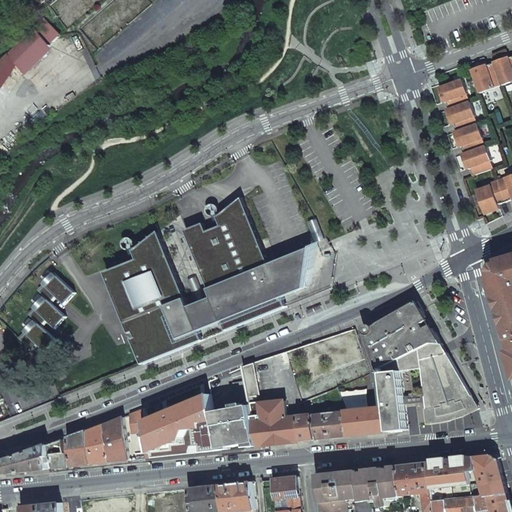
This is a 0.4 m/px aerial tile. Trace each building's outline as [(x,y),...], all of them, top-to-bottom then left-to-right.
[(62,35),(44,19),(33,29),(51,46),(62,35)] [(51,46),(33,29),(1,60),(0,61),(0,87),(1,88),(12,72),(17,64),(25,72),(51,46)] [(511,58),(510,59),(509,58),(495,62),(495,64),(503,86),(511,83),(511,58)] [(503,86),(495,64),(487,67),(487,65),(473,70),(481,94),(495,89),(495,88),(503,86)] [(447,101),(450,109),(470,102),(467,94),(468,94),(463,80),(439,88),(444,102),(447,101)] [(476,116),(471,102),(470,102),(450,109),(447,110),(452,124),(455,123),(458,131),(478,124),(475,116),(476,116)] [(458,131),(455,132),(460,147),(463,146),(465,154),(486,146),(483,138),(479,124),(478,124),(458,131)] [(486,146),(465,154),(463,155),(468,169),(470,168),(473,176),(493,169),(490,161),(491,160),(486,146)] [(511,174),(506,177),(499,180),(506,201),(511,199),(511,174)] [(506,201),(499,180),(491,183),(491,185),(477,190),(485,213),(500,208),(498,204),(506,201)] [(115,273),(149,363),(329,290),(333,251),(326,242),(274,264),(247,201),(227,215),(224,206),(216,205),(211,212),(217,217),(225,219),(228,227),(214,233),(209,224),(193,231),(220,298),(197,307),(194,299),(165,233),(143,250),(138,244),(138,241),(135,238),(132,237),(129,238),(126,242),(126,245),(127,248),(132,249),(136,250),(142,261),(115,273)] [(511,262),(509,264),(510,267),(496,271),(492,278),(496,290),(493,291),(511,349),(511,262)] [(510,267),(509,264),(493,269),(489,278),(493,291),(496,290),(492,278),(496,271),(510,267)] [(22,339),(34,350),(40,343),(48,351),(49,350),(50,351),(59,342),(43,327),(49,320),(57,327),(59,326),(60,327),(68,318),(52,303),(59,296),(67,303),(68,302),(69,303),(78,294),(56,273),(45,285),(46,286),(41,292),(46,297),(35,309),(37,310),(32,316),(37,321),(27,333),(28,334),(22,339)] [(366,332),(379,370),(401,360),(432,345),(443,345),(418,302),(374,326),(372,325),(371,324),(368,324),(367,325),(365,327),(366,332)] [(424,367),(429,424),(457,421),(482,410),(475,399),(443,345),(432,345),(379,370),(404,368),(424,367)] [(262,396),(257,363),(246,366),(248,380),(252,398),(262,396)] [(388,407),(390,432),(411,430),(404,368),(379,370),(380,384),(385,383),(388,407)] [(256,422),(252,398),(248,380),(236,383),(240,409),(216,413),(217,420),(222,450),(260,444),(256,422)] [(217,420),(212,394),(147,422),(149,433),(152,459),(222,451),(222,450),(217,420)] [(304,442),(301,417),(290,418),(290,417),(289,417),(288,401),(265,404),(265,421),(256,422),(260,444),(260,447),(298,443),(304,442)] [(390,432),(388,407),(349,412),(352,437),(357,436),(390,432)] [(146,409),(132,415),(134,435),(149,433),(147,422),(146,409)] [(310,416),(301,417),(304,442),(352,437),(349,412),(346,412),(310,416)] [(126,418),(107,425),(112,463),(132,461),(128,432),(126,418)] [(107,425),(90,432),(94,465),(112,463),(107,425)] [(90,432),(72,439),(72,444),(70,444),(70,449),(73,449),(75,467),(94,465),(90,432)] [(68,454),(67,441),(50,447),(2,465),(3,476),(51,470),(50,458),(52,457),(52,456),(68,454)] [(70,468),(68,454),(52,456),(52,457),(50,458),(51,470),(59,469),(70,468)] [(496,456),(477,458),(487,497),(510,495),(500,460),(496,456)] [(487,497),(477,458),(457,460),(440,462),(431,463),(436,502),(487,497)] [(431,463),(401,467),(405,496),(426,494),(428,511),(437,511),(436,502),(431,463)] [(342,473),(320,476),(325,511),(354,511),(353,500),(364,499),(364,502),(383,499),(384,508),(393,507),(392,499),(405,497),(405,496),(401,467),(394,467),(394,469),(369,472),(369,470),(342,473)] [(301,478),(276,480),(279,500),(288,499),(289,511),(294,511),(305,511),(301,478)] [(256,483),(224,486),(227,511),(237,511),(258,509),(256,483)] [(227,511),(224,486),(193,489),(195,511),(227,511)] [(166,511),(191,511),(190,489),(166,490),(166,511)] [(436,502),(437,511),(480,511),(494,511),(493,511),(511,511),(511,503),(510,495),(487,497),(436,502)]
